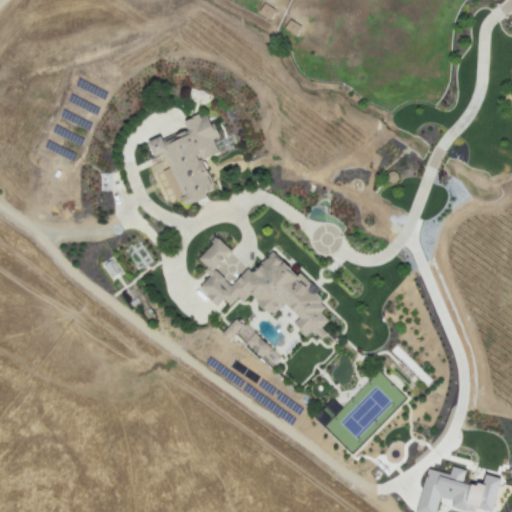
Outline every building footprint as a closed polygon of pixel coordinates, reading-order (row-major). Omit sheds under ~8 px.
[(270,18),(275,9),(263,4),(259,13),(270,18)] [(148,141),(154,157),(163,154),(168,169),(165,170),(178,207),(215,193),(203,159),(218,153),(212,139),(217,137),(208,113),(184,121),(187,131),(162,140),(161,137),(148,141)] [(274,251),(254,270),(245,271),(230,286),(214,269),(231,252),(217,238),(196,259),(211,275),(198,288),(216,306),(224,299),(229,305),(238,297),(242,302),(249,295),(267,314),(274,313),(284,303),(299,318),(293,323),(305,336),(303,338),(324,336),(323,325),(328,321),(320,313),(322,310),(321,299),(315,293),(309,294),(308,286),(274,251)] [(270,366),(278,357),(237,318),(222,333),(225,336),(231,329),(270,366)] [(489,511),(492,511),(501,478),(485,475),(482,486),(462,481),(465,470),(451,467),(449,474),(426,469),(415,511),(450,511),(447,511),(435,511),(439,497),(452,501),(451,507),(471,511),(474,511),(475,508),(489,511)]
